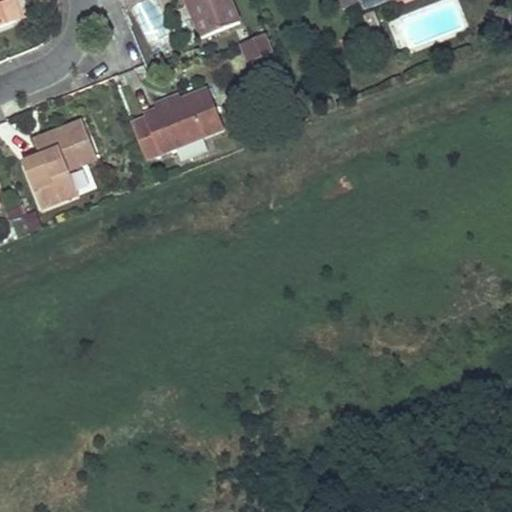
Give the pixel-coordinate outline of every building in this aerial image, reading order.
[(0,0),(0,28),(22,20),(14,0),(0,0)] [(22,0),(14,0),(22,20),(29,17),(22,0)] [(186,0),(188,2),(184,3),(198,39),(238,24),(229,0),(186,0)] [(339,0),(343,8),(365,0),(339,0)] [(366,21),(371,35),(382,31),(378,23),(374,24),(372,19),(366,21)] [(265,32),(243,41),(250,60),(273,51),(265,32)] [(148,114),(147,114),(149,117),(133,124),(147,160),(226,129),(210,90),(183,100),(161,109),(148,114)] [(181,95),(159,104),(161,109),(183,100),(181,95)] [(86,121),(44,137),(51,154),(43,157),(27,163),(45,210),(82,195),(72,170),(101,159),(86,121)] [(44,137),(37,140),(43,157),(51,154),(44,137)]
